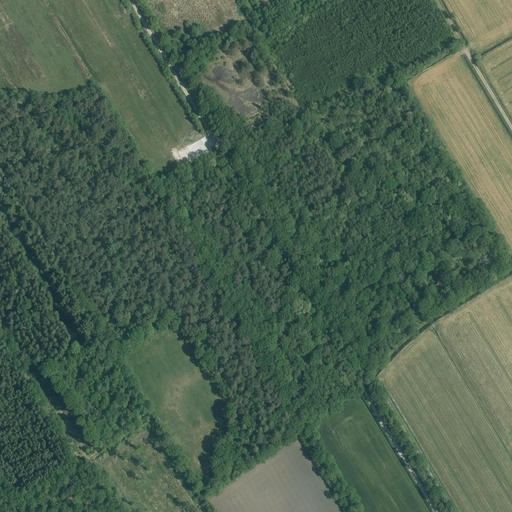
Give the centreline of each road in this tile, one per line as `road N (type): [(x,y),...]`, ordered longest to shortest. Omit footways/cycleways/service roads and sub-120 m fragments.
road 1 (track): [(307,295),(134,0)]
road 2 (track): [(436,511),(307,295)]
road 3 (track): [(511,131),(434,0)]
